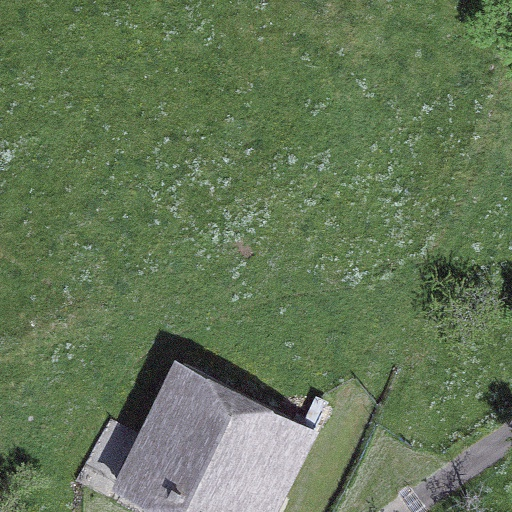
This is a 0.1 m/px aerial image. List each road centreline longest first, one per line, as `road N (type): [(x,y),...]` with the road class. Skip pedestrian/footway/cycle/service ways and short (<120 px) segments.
road 1 (track): [(511,83),(456,240),(310,511)]
road 2 (unclassified): [(406,511),(511,433)]
